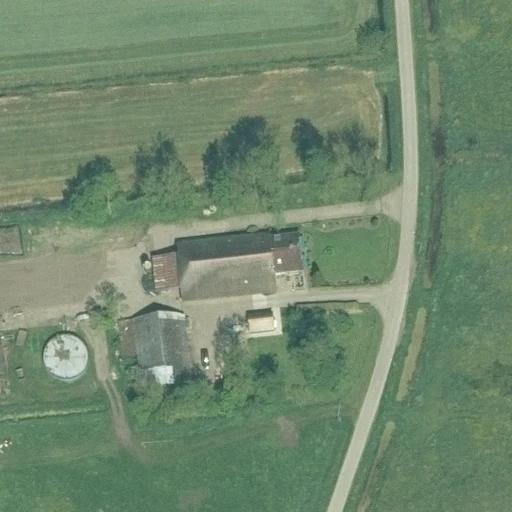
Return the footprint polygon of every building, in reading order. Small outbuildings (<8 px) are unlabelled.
[(7,238),(0,238),(0,264),(26,262),(23,235),(7,237),(7,238)] [(68,235),(36,237),(37,258),(69,256),(68,235)] [(307,274),(302,236),(260,241),(259,237),(177,246),(179,259),(152,262),(156,296),(182,293),(183,303),(278,292),(276,278),(307,274)] [(248,337),(280,335),(278,311),(246,312),(248,337)] [(193,384),(192,369),(187,316),(119,323),(124,376),(141,374),(140,390),(174,387),(174,389),(193,384)] [(87,351),(83,345),(82,343),(78,339),(72,337),(65,337),(61,338),(55,341),(50,345),(46,349),(44,355),(44,363),(46,370),(51,376),(55,380),(61,383),(68,384),(76,382),(83,377),(86,372),(89,366),(89,358),(87,351)]
